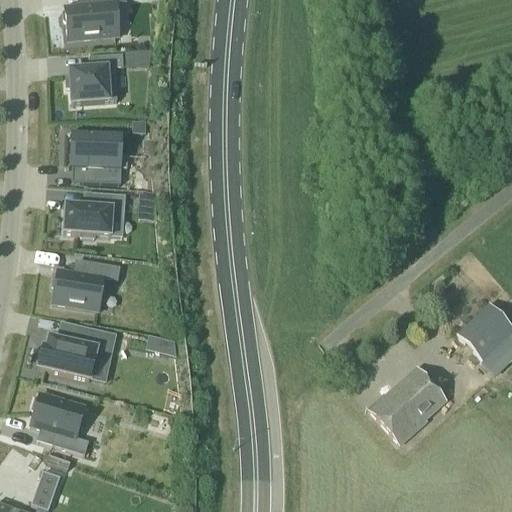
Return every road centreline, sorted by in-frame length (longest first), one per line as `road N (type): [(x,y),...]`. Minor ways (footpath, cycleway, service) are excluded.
road 1 (primary): [(251,511),(251,418),(227,243),(223,95),(231,0)]
road 2 (residential): [(0,288),(10,243),(16,105),(4,0)]
road 3 (unclassified): [(337,339),(511,197)]
